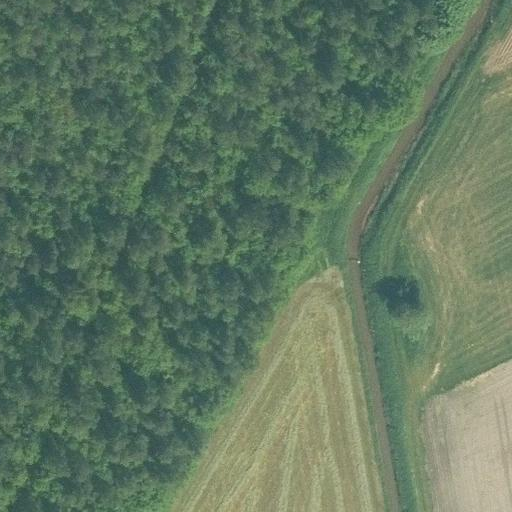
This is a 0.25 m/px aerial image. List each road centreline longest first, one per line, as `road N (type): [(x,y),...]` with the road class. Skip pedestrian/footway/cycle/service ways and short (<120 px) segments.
road 1 (track): [(218,0),(12,511)]
road 2 (track): [(157,150),(300,206),(415,0)]
road 3 (track): [(408,511),(362,256)]
